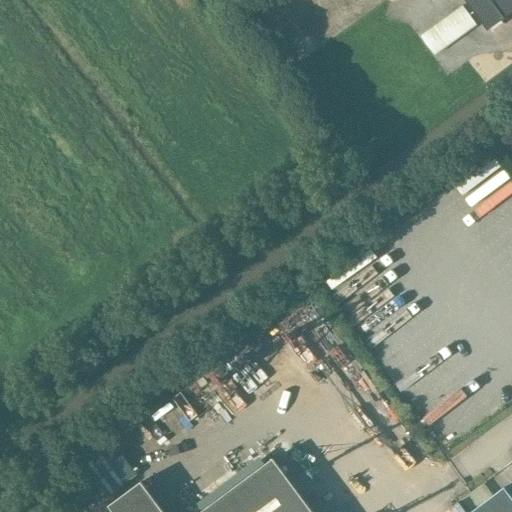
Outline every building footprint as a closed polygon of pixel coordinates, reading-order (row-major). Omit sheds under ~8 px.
[(504,18),(511,11),(511,0),(465,0),(468,4),(484,25),(488,31),(505,18),(504,18)] [(425,35),(440,56),(484,25),(468,4),(425,35)] [(114,444),(82,468),(83,469),(105,499),(138,475),(114,444)] [(114,511),(313,511),(274,458),(201,511),(164,511),(142,481),(109,505),(114,511)] [(511,511),(511,496),(504,486),(470,511),(511,511)]
